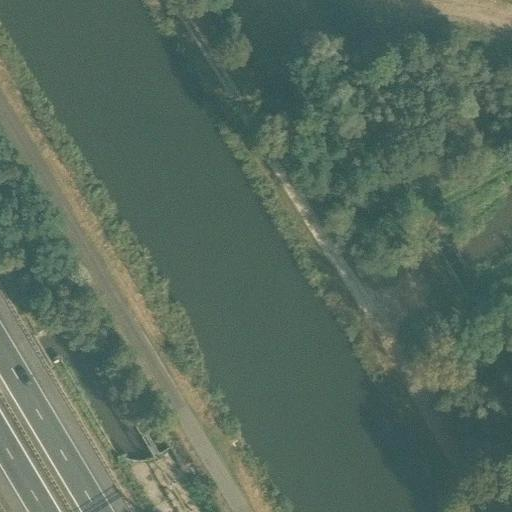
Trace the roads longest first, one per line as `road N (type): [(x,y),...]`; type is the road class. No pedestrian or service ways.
road 1 (unclassified): [(237,511),(0,109)]
road 2 (track): [(384,345),(173,0)]
road 3 (track): [(479,511),(384,345)]
road 4 (motorway): [(89,511),(0,359)]
